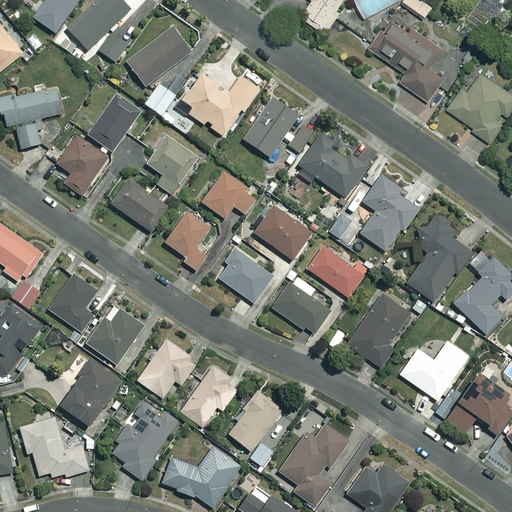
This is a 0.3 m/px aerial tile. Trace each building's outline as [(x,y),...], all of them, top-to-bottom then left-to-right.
[(49,0),(34,21),(56,37),(81,1),(80,0),(49,0)] [(88,53),(131,12),(119,0),(101,0),(68,32),(88,53)] [(310,0),(314,3),(302,20),(326,36),(340,16),(337,13),(345,0),(310,0)] [(358,0),(356,1),(367,20),(398,4),(396,0),(358,0)] [(434,10),(418,0),(407,0),(405,5),(427,20),(434,10)] [(410,37),(389,22),(370,51),(407,77),(401,85),(429,104),(440,87),(444,90),(461,64),(414,32),(410,37)] [(0,75),(24,56),(0,26),(0,75)] [(191,54),(172,30),(126,65),(145,89),(191,54)] [(43,47),(35,36),(27,42),(36,53),(43,47)] [(127,49),(112,36),(99,52),(114,65),(127,49)] [(229,96),(203,76),(183,104),(193,112),(191,115),(223,139),(242,114),(244,115),(260,93),(241,79),(229,96)] [(491,145),(511,113),(511,96),(482,76),(470,94),(464,90),(449,112),(475,130),(473,133),(491,145)] [(186,84),(178,78),(169,92),(176,97),(186,84)] [(177,101),(160,87),(145,106),(162,120),(177,101)] [(0,101),(0,109),(2,121),(6,120),(8,131),(17,129),(22,152),(41,148),(35,123),(63,117),(57,92),(16,101),(16,98),(0,101)] [(142,115),(118,97),(89,138),(113,155),(142,115)] [(299,119),(273,101),(244,143),(270,161),(283,143),(300,155),(313,136),(303,129),(297,138),(289,133),(299,119)] [(335,146),(321,137),(299,168),(346,201),(377,155),(361,144),(348,163),(331,152),(335,146)] [(110,162),(78,139),(58,168),(72,178),(65,188),(83,200),(110,162)] [(199,162),(167,140),(148,168),(163,178),(158,186),(174,198),(199,162)] [(257,199),(224,176),(202,206),(226,222),(235,210),(245,217),(257,199)] [(402,192),(382,178),(363,205),(376,214),(360,236),(387,255),(418,211),(399,197),(402,192)] [(169,211),(128,183),(111,208),(152,235),(169,211)] [(312,235),(274,209),(265,221),(260,217),(253,227),(258,231),(254,237),(294,263),(312,235)] [(212,232),(187,216),(166,247),(182,258),(180,262),(196,273),(207,257),(198,252),(212,232)] [(329,235),(347,248),(360,230),(342,217),(329,235)] [(416,246),(429,256),(407,285),(434,306),(472,256),(452,241),(458,232),(438,217),(416,246)] [(44,254),(0,223),(0,263),(7,269),(5,272),(22,285),(44,254)] [(364,279),(323,250),(308,272),(349,301),(364,279)] [(273,279),(235,252),(225,266),(229,268),(219,282),(253,306),(273,279)] [(511,277),(485,252),(470,267),(483,280),(468,295),(466,294),(454,307),(486,337),(503,319),(491,308),(501,297),(509,305),(511,301),(511,277)] [(398,268),(388,262),(382,272),(392,278),(398,268)] [(99,293),(76,276),(51,311),(83,334),(96,317),(87,310),(99,293)] [(316,292),(295,278),(273,311),(313,339),(330,314),(311,300),(316,292)] [(20,289),(11,282),(5,291),(31,310),(43,294),(26,282),(20,289)] [(414,318),(383,297),(348,348),(379,369),(414,318)] [(42,330),(11,309),(0,324),(0,377),(10,375),(42,330)] [(146,328),(124,312),(114,325),(107,320),(89,345),(119,366),(146,328)] [(200,363),(169,341),(139,382),(165,400),(177,382),(184,386),(200,363)] [(470,359),(447,344),(434,363),(418,352),(400,378),(438,404),(470,359)] [(125,382),(93,360),(81,378),(83,380),(64,408),(94,428),(125,382)] [(243,387),(216,367),(183,413),(205,429),(220,408),(225,412),(243,387)] [(54,410),(70,387),(52,374),(46,383),(34,375),(24,390),(54,410)] [(511,414),(511,400),(481,377),(446,425),(464,438),(476,421),(496,436),(511,414)] [(285,413),(260,393),(246,410),(249,413),(231,435),(252,453),(285,413)] [(117,443),(122,446),(116,455),(127,463),(126,469),(144,482),(158,462),(154,459),(177,428),(145,404),(137,416),(143,420),(135,430),(130,426),(117,443)] [(67,452),(57,419),(23,429),(30,456),(35,454),(42,477),(54,474),(55,479),(70,475),(70,477),(92,471),(85,447),(67,452)] [(0,476),(16,474),(6,423),(0,424),(0,476)] [(350,441),(328,425),(317,440),(309,434),(281,473),(301,487),(296,494),(317,509),(334,485),(324,478),(350,441)] [(275,453),(263,445),(252,459),(263,468),(275,453)] [(244,467),(215,449),(200,472),(179,459),(164,482),(178,491),(180,489),(196,500),(197,497),(217,510),(244,467)] [(392,511),(412,485),(385,466),(378,476),(368,469),(349,496),(369,510),(367,511),(392,511)] [(272,500),(257,489),(241,511),(243,511),(296,511),(275,496),(272,500)]
